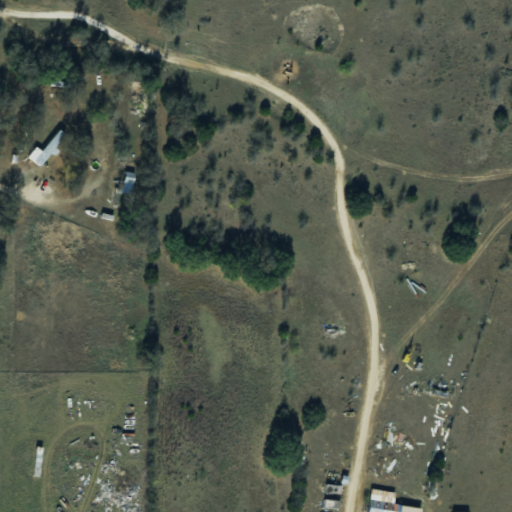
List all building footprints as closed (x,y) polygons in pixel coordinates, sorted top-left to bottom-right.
[(41,166),(66,135),(58,129),(33,160),(41,166)] [(134,172),(124,172),(124,188),(134,188),(134,172)] [(324,493),(340,495),(341,485),(325,484),(324,493)] [(419,511),(420,507),(392,504),(394,492),(370,489),(366,511),(419,511)] [(324,506),(338,507),(339,500),(324,499),(324,506)]
